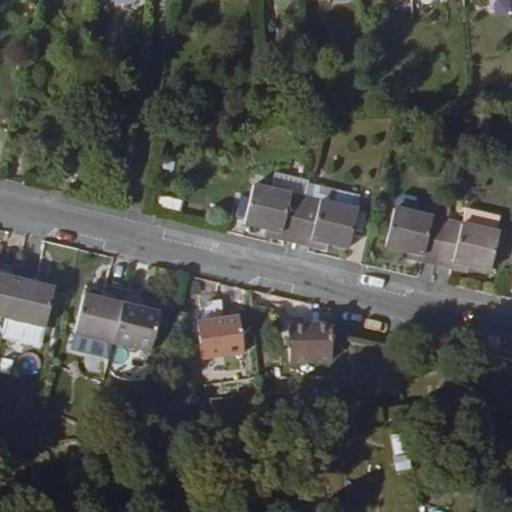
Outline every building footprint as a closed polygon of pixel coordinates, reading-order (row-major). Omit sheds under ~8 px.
[(274,162),(270,179),(305,187),(308,170),(274,162)] [(308,170),(305,187),(358,199),(361,182),(308,170)] [(245,213),(264,217),(281,221),(280,226),(295,230),(305,187),(270,179),(254,175),(245,213)] [(328,232),(349,237),(358,199),(305,187),(295,230),(311,234),(313,228),(328,232)] [(422,244),(421,249),(437,252),(447,209),(395,197),(386,234),(406,240),(422,244)] [(461,212),(496,220),(499,205),(464,197),(461,212)] [(437,252),(454,256),(455,250),(470,254),(490,258),(499,221),(496,220),(461,212),(447,209),(437,252)] [(263,222),(280,226),(281,221),(264,217),(263,222)] [(313,228),(311,234),(327,237),(328,232),(313,228)] [(422,244),(406,240),(405,245),(421,249),(422,244)] [(468,260),(470,254),(455,250),(454,256),(468,260)] [(1,266),(0,266),(0,306),(8,309),(17,271),(19,261),(3,257),(3,259),(1,266)] [(56,272),(37,268),(35,275),(54,280),(56,272)] [(17,271),(8,309),(45,318),(54,280),(35,275),(17,271)] [(104,291),(84,286),(75,324),(113,333),(126,279),(108,274),(106,284),(104,291)] [(85,279),(84,286),(104,291),(106,284),(85,279)] [(113,333),(152,342),(160,304),(142,300),(144,293),(146,284),(126,279),(113,333)] [(160,304),(162,297),(144,293),(142,300),(160,304)] [(249,342),(243,305),(201,312),(207,348),(249,342)] [(41,336),(45,318),(8,309),(4,327),(41,336)] [(289,321),(295,356),(336,350),(332,320),(330,314),(289,321)]
